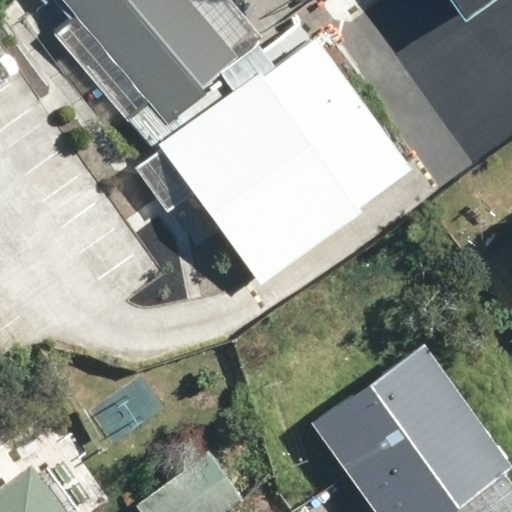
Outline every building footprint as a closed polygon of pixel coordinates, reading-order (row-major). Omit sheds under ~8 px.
[(314,43),(308,34),(275,57),(223,0),(34,0),(22,10),(151,153),(252,285),(409,167),(314,43)] [(442,0),(453,16),(477,0),(442,0)] [(511,511),(511,483),(502,470),(511,462),(511,450),(421,331),(307,417),(379,511),(511,511)] [(212,511),(248,483),(216,444),(140,505),(145,511),(212,511)] [(6,491),(0,481),(0,511),(78,511),(44,464),(6,491)] [(280,511),(273,502),(259,511),(280,511)]
